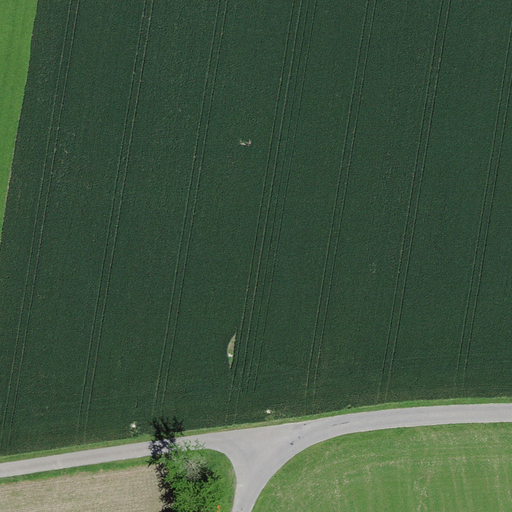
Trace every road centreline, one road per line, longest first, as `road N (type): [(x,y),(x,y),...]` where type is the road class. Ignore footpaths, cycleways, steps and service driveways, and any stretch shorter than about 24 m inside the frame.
road 1 (unclassified): [(241,511),(249,482),(288,445),(389,422),(511,418)]
road 2 (track): [(0,483),(288,445)]
